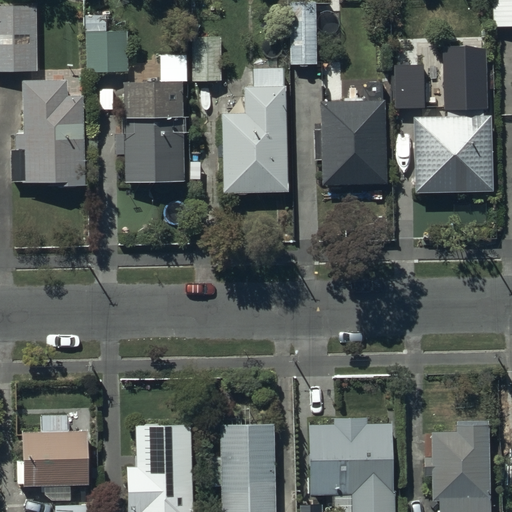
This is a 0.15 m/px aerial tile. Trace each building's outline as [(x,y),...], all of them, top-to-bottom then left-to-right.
[(511,28),(511,0),(491,0),(492,29),(511,28)] [(316,66),(315,3),(293,4),(293,10),(289,11),(289,66),(316,66)] [(0,73),(35,73),(34,9),(0,8),(0,73)] [(85,17),(86,75),(125,75),(125,33),(106,33),(106,17),(85,17)] [(220,83),(220,31),(192,31),(192,83),(220,83)] [(487,46),(443,47),(444,109),(489,108),(487,46)] [(426,107),(425,65),(394,66),(395,108),(426,107)] [(287,195),(284,88),(281,88),(282,71),(252,71),(252,89),(243,89),(243,115),(220,115),(222,196),(287,195)] [(83,190),(82,99),(65,99),(65,82),(21,83),(22,136),(14,136),(14,151),(10,151),(10,184),(24,184),(24,186),(57,186),(57,190),(83,190)] [(181,184),(181,84),(122,85),(123,136),(114,135),(114,157),(124,157),(124,184),(181,184)] [(385,186),(383,102),(319,104),(320,132),(313,132),(314,163),(321,163),(322,188),(385,186)] [(492,194),(490,118),(413,119),(414,195),(492,194)] [(387,484),(386,417),(362,417),(362,411),(329,412),(329,417),(303,417),(305,489),(345,488),(345,501),(332,501),(332,511),(389,511),(389,484),(387,484)] [(488,511),(486,416),(455,417),(456,426),(430,427),(430,455),(423,455),(423,473),(429,473),(430,498),(437,497),(437,511),(488,511)] [(88,487),(87,434),(68,434),(68,418),(40,418),(40,434),(22,434),(22,463),(16,462),(16,486),(23,486),(23,488),(44,488),(44,497),(51,503),(70,503),(69,487),(88,487)] [(191,511),(190,427),(134,428),(135,511),(191,511)] [(267,428),(222,427),(219,427),(220,459),(210,459),(210,489),(220,489),(220,511),(274,511),(272,428),(267,428)]
